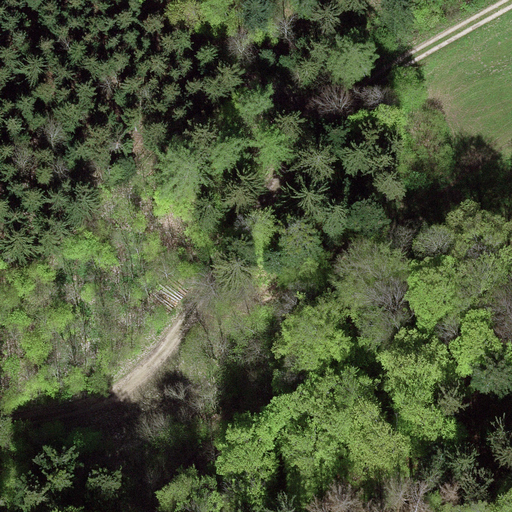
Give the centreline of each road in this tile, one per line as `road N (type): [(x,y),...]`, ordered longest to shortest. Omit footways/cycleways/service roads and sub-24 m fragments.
road 1 (track): [(511,2),(394,69),(308,144),(228,277),(154,376),(126,392),(0,420)]
road 2 (track): [(136,0),(224,62),(332,120)]
